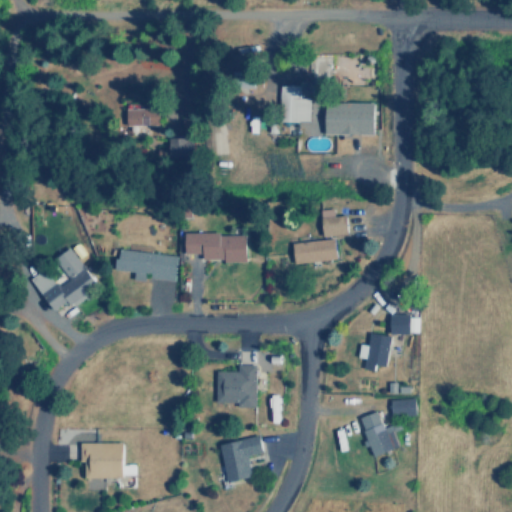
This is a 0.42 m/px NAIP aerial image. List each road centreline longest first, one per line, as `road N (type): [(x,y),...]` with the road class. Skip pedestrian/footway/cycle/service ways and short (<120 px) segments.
road 1 (residential): [(71,351),(35,304),(0,204),(8,42),(19,21),(511,18)]
road 2 (residential): [(307,325),(122,324),(71,351),(46,402),(36,511),(273,506),(301,443),(307,325)]
road 3 (residential): [(399,18),(393,235),(357,287),(307,325)]
